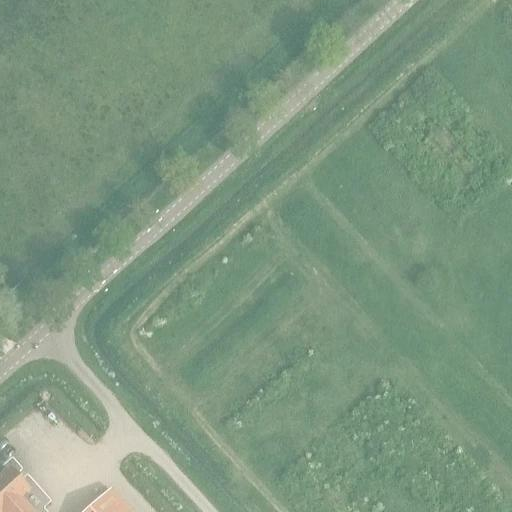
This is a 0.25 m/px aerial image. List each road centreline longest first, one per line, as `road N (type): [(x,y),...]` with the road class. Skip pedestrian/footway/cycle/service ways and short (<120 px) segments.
road 1 (track): [(483,0),(129,324),(127,343),(278,511)]
road 2 (unclassified): [(41,328),(402,0)]
road 3 (unclassified): [(207,511),(41,328)]
